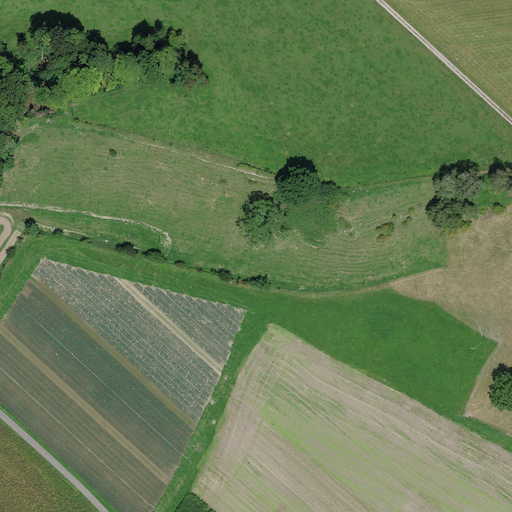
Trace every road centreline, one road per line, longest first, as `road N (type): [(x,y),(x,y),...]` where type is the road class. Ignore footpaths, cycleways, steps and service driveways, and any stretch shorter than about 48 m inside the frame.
road 1 (track): [(379,0),(511,123)]
road 2 (residential): [(0,415),(102,511)]
